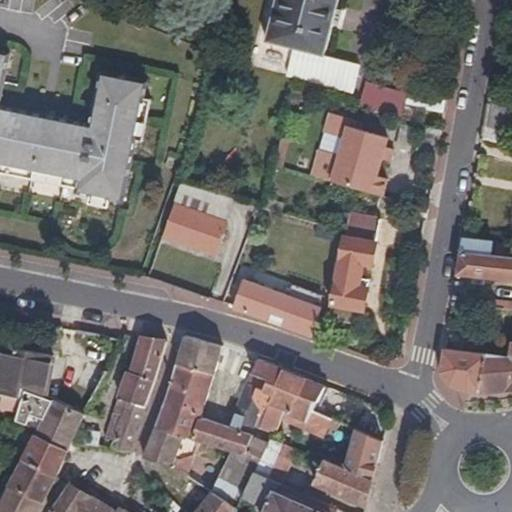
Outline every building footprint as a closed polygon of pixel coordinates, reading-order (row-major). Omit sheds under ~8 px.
[(330,58),(344,0),(282,0),(272,44),(302,51),(295,78),(353,92),(360,65),(330,58)] [(152,86),(154,68),(108,62),(100,115),(5,101),(13,48),(0,45),(0,170),(1,161),(90,174),(89,182),(89,186),(104,188),(123,191),(137,193),(146,129),(152,86)] [(448,105),(367,84),(361,108),(399,118),(402,104),(446,116),(448,105)] [(154,130),(160,87),(152,86),(146,129),(154,130)] [(311,105),(314,95),(295,90),(292,100),(311,105)] [(446,116),(402,104),(399,118),(424,124),(444,130),(446,116)] [(386,147),(388,138),(354,128),(356,121),(331,114),(325,133),(328,134),(345,139),(340,156),(323,152),(321,151),(313,178),(383,197),(388,179),(377,176),(382,159),(386,147)] [(412,151),(418,127),(404,123),(398,148),(412,151)] [(439,156),(444,130),(424,124),(417,150),(439,156)] [(507,148),(510,135),(485,127),(483,142),(507,148)] [(340,156),(345,139),(328,134),(323,152),(340,156)] [(284,170),(292,140),(282,137),(274,167),(284,170)] [(391,161),(394,150),(386,147),(382,159),(391,161)] [(90,174),(1,161),(0,170),(89,182),(90,174)] [(183,187),(164,240),(215,258),(227,226),(223,224),(231,201),(183,187)] [(123,197),(123,191),(104,188),(103,195),(123,197)] [(284,213),(287,203),(271,198),(268,208),(284,213)] [(380,215),(349,210),(335,301),(332,317),(363,322),(365,306),(369,284),(359,282),(362,259),(372,260),(380,215)] [(492,255),(494,241),(473,238),(473,230),(467,228),(463,251),(492,255)] [(509,257),(510,245),(497,243),(496,255),(509,257)] [(511,279),(511,257),(509,257),(496,255),(492,255),(463,251),(459,273),(511,279)] [(240,283),(231,309),(314,337),(322,309),(316,307),(319,297),(291,286),(287,298),(240,283)] [(511,311),(511,302),(501,302),(500,310),(511,311)] [(216,374),(224,347),(186,336),(183,344),(177,363),(216,374)] [(146,407),(167,342),(143,338),(132,374),(128,372),(119,398),(146,407)] [(44,397),(55,359),(7,347),(0,374),(0,394),(20,399),(23,389),(44,397)] [(483,392),(487,357),(445,348),(441,370),(450,387),(468,393),(483,392)] [(511,389),(511,354),(511,361),(487,357),(483,392),(511,389)] [(312,410),(323,385),(260,359),(254,374),(270,380),(266,390),(275,394),(271,403),(288,409),(290,411),(289,414),(308,421),(312,410)] [(204,418),(216,374),(177,363),(155,427),(197,442),(204,418)] [(266,390),(270,380),(254,374),(250,384),(266,390)] [(271,403),(275,394),(266,390),(250,384),(242,401),(259,408),(266,415),(261,428),(276,434),(288,409),(271,403)] [(74,437),(85,414),(44,397),(23,389),(20,399),(20,401),(13,426),(35,436),(67,451),(70,445),(74,437)] [(129,452),(146,407),(119,398),(106,439),(118,439),(117,451),(129,452)] [(261,428),(266,415),(259,408),(242,401),(234,421),(256,429),(259,427),(261,428)] [(336,430),(339,422),(312,410),(308,421),(305,427),(325,435),(329,427),(336,430)] [(388,425),(384,421),(364,413),(357,429),(383,441),(388,425)] [(248,458),(255,437),(204,418),(197,442),(199,442),(234,454),(248,458)] [(193,459),(199,442),(197,442),(155,427),(144,457),(173,467),(176,460),(193,459)] [(374,479),(383,441),(357,429),(345,468),(374,479)] [(98,440),(100,433),(84,431),(82,446),(97,448),(98,440)] [(56,477),(67,451),(35,436),(22,462),(56,477)] [(79,446),(80,437),(74,437),(70,445),(79,446)] [(258,472),(272,443),(255,437),(248,458),(258,472)] [(270,477),(287,445),(281,442),(264,475),(270,477)] [(278,481),(296,448),(287,445),(270,477),(278,481)] [(245,496),(258,472),(248,458),(234,454),(220,482),(245,496)] [(367,505),(374,479),(345,468),(324,459),(314,482),(367,505)] [(41,503),(56,477),(22,462),(0,504),(0,511),(34,511),(38,502),(41,503)] [(318,511),(277,494),(282,483),(278,481),(270,477),(264,475),(258,472),(245,496),(245,497),(271,508),(268,511),(318,511)] [(122,511),(123,511),(75,481),(70,487),(67,485),(49,511),(122,511)] [(230,511),(236,511),(245,497),(245,496),(220,482),(219,482),(213,495),(230,511)] [(337,511),(339,509),(282,483),(277,494),(318,511),(337,511)] [(230,511),(213,495),(197,511),(230,511)] [(174,511),(176,509),(157,499),(154,505),(161,511),(174,511)]
